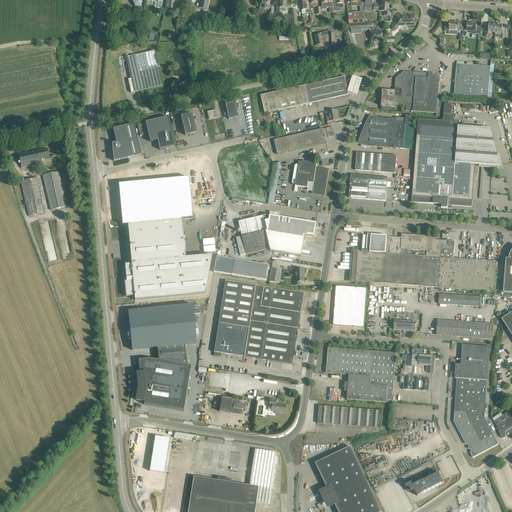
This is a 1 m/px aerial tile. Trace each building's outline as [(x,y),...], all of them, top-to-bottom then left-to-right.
[(134,0),(133,2),(135,6),(135,9),(133,10),(133,16),(140,16),(140,12),(141,0),(134,0)] [(208,0),(200,0),(199,8),(207,10),(208,0)] [(270,5),(270,4),(270,0),(263,0),(261,0),(260,7),(260,8),(259,12),(261,13),(263,13),(264,12),(264,10),(269,10),(269,15),(274,15),(274,5),(270,5)] [(280,0),(280,8),(284,8),(286,8),(291,8),(291,4),(287,4),(286,0),(280,0)] [(310,13),(309,9),(309,4),(309,2),(308,2),(307,0),(301,0),(302,10),(306,10),(306,14),(310,13)] [(318,3),(317,0),(310,0),(311,3),(309,4),(309,9),(314,8),(314,7),(317,6),(316,3),(318,3)] [(321,0),(322,10),(327,10),(327,8),(333,8),(332,0),(321,0)] [(343,4),(344,1),(343,0),(337,0),(337,2),(333,3),(334,13),(340,13),(340,8),(343,8),(343,4)] [(373,4),(373,3),(373,0),(365,0),(365,3),(366,3),(365,7),(372,8),(373,4)] [(372,14),(378,15),(378,11),(381,11),(382,4),(374,3),(373,10),(372,10),(372,14)] [(391,16),(391,14),(392,9),(389,9),(389,4),(382,3),(381,11),(385,12),(384,15),(391,16)] [(290,25),(293,25),(298,25),(296,9),(291,10),(292,22),(289,23),(290,25)] [(349,12),(349,24),(364,23),(364,12),(349,12)] [(399,27),(399,26),(415,25),(414,15),(395,16),(395,23),(393,24),(392,25),(392,27),(392,28),(392,29),(393,30),(394,30),(395,30),(396,30),(397,30),(398,30),(399,28),(399,27)] [(189,19),(178,18),(177,27),(188,28),(189,24),(189,20),(189,19)] [(445,23),(445,31),(449,32),(449,30),(458,31),(463,31),(463,27),(463,22),(449,22),(449,24),(445,23)] [(369,23),(349,24),(352,34),(354,34),(362,33),(362,30),(370,30),(369,25),(369,23)] [(477,23),(465,23),(464,31),(471,31),(471,33),(472,34),(473,35),(474,35),(476,34),(478,34),(478,39),(480,40),(481,27),(477,27),(477,23)] [(495,33),(496,25),(489,24),(488,28),(486,27),(486,32),(485,36),(488,37),(490,32),(495,33)] [(505,37),(504,33),(505,29),(502,28),(503,25),(496,25),(495,33),(501,33),(502,38),(505,37)] [(321,34),(314,35),(317,45),(318,50),(320,49),(321,54),(333,51),(332,50),(334,49),(334,50),(336,50),(336,45),(335,33),(330,33),(329,31),(321,33),(321,34)] [(383,42),(383,36),(382,31),(370,31),(371,43),(383,42)] [(154,51),(126,57),(134,92),(162,86),(154,51)] [(490,67),(461,64),(456,64),(454,95),(488,97),(490,67)] [(438,97),(440,74),(408,72),(408,74),(403,74),(397,79),(396,91),(395,103),(404,104),(403,111),(437,113),(436,116),(440,116),(442,97),(438,97)] [(353,74),(348,90),(358,92),(363,77),(353,74)] [(349,94),(344,76),(261,96),(265,114),(349,94)] [(395,103),(396,91),(382,90),(381,106),(382,106),(382,111),(391,112),(392,107),(394,107),(394,103),(395,103)] [(235,102),(225,104),(228,119),(238,117),(235,102)] [(418,119),(412,202),(441,204),(441,208),(448,208),(448,205),(472,207),(472,196),(470,196),(470,191),(473,191),(475,164),(500,166),(491,129),(458,126),(459,122),(451,121),(452,104),(445,104),(443,121),(418,119)] [(207,112),(209,119),(218,117),(216,110),(207,112)] [(330,121),(333,121),(338,119),(336,110),(328,111),(330,121)] [(192,113),(181,116),(185,135),(197,133),(192,113)] [(396,119),(370,117),(370,123),(367,123),(364,131),(361,137),(359,142),(362,143),(361,144),(368,146),(412,150),(414,116),(406,115),(406,118),(396,118),(396,119)] [(150,142),(157,140),(159,150),(175,147),(168,117),(145,122),(150,142)] [(134,123),(113,129),(116,142),(112,143),(114,161),(141,155),(134,123)] [(278,154),(322,144),(327,143),(326,138),(334,136),(332,127),(274,140),(275,143),(277,153),(278,154)] [(19,155),(22,168),(42,164),(41,159),(49,158),(47,149),(19,155)] [(397,156),(357,152),(355,170),(395,174),(397,156)] [(302,162),(299,162),(295,186),(307,188),(308,182),(313,183),(312,193),(324,195),(328,170),(316,168),(317,163),(302,161),(302,162)] [(273,204),(279,163),(273,162),(267,204),(273,204)] [(66,207),(60,177),(58,172),(43,175),(44,180),(51,210),(66,207)] [(352,175),(350,198),(385,200),(387,177),(352,175)] [(44,213),(37,183),(36,178),(21,181),(29,216),(44,213)] [(185,178),(117,184),(121,225),(128,224),(131,261),(124,262),(126,278),(124,278),(126,297),(134,296),(135,301),(205,294),(212,255),(185,257),(182,220),(188,219),(185,178)] [(316,223),(311,222),(279,217),(280,213),(269,211),(268,215),(267,215),(238,222),(242,237),(236,238),(240,256),(269,249),(270,251),(300,256),(304,235),(314,237),(316,223)] [(387,236),(371,235),(370,252),(358,251),(356,282),(494,292),(497,262),(453,259),(455,242),(435,240),(436,237),(402,234),(401,238),(387,237),(387,236)] [(202,253),(214,252),(213,238),(201,238),(202,253)] [(506,258),(503,292),(511,292),(511,250),(511,251),(511,253),(510,255),(509,255),(509,257),(509,259),(506,258)] [(216,257),(214,272),(231,275),(266,281),(269,266),(234,260),(216,257)] [(271,269),(269,282),(280,283),(282,270),(271,269)] [(293,285),(295,285),(300,285),(300,282),(304,282),(304,269),(294,269),(295,282),(293,282),(293,285)] [(304,293),(225,281),(214,352),(292,365),(304,293)] [(367,288),(336,286),(333,325),(364,327),(367,288)] [(479,307),(480,297),(439,294),(438,304),(479,307)] [(192,304),(128,311),(131,344),(132,350),(157,348),(184,345),(196,344),(196,338),(192,304)] [(511,312),(502,319),(511,334),(511,312)] [(493,339),(493,334),(494,324),(437,320),(436,335),(493,339)] [(416,331),(416,326),(416,322),(394,321),(394,329),(416,331)] [(138,388),(136,400),(144,402),(144,403),(144,405),(183,411),(191,365),(186,364),(185,352),(184,345),(157,348),(158,354),(159,360),(149,358),(149,359),(138,360),(139,372),(140,372),(140,373),(137,373),(138,385),(138,388)] [(490,347),(462,345),(461,364),(456,364),(455,378),(456,378),(456,382),(486,384),(487,381),(488,381),(490,347)] [(392,403),(396,358),(396,353),(328,348),(327,366),(324,366),(324,367),(325,368),(327,369),(326,373),(349,375),(347,399),(392,403)] [(401,370),(400,383),(402,384),(404,384),(403,389),(429,391),(430,379),(424,379),(425,376),(425,375),(424,374),(424,372),(424,371),(423,370),(423,369),(422,368),(422,366),(422,365),(427,366),(426,371),(430,374),(434,374),(435,363),(436,357),(435,355),(431,355),(431,356),(420,355),(420,354),(413,354),(413,355),(407,355),(405,365),(404,365),(404,370),(401,370)] [(222,391),(223,381),(209,379),(208,390),(222,391)] [(486,384),(456,382),(455,412),(485,414),(486,384)] [(232,398),(222,397),(219,411),(229,413),(240,415),(241,409),(242,409),(243,409),(243,408),(243,407),(243,406),(242,406),(242,403),(239,403),(240,401),(232,399),(232,398)] [(275,414),(275,413),(284,415),(286,405),(275,404),(276,399),(276,400),(271,399),(271,398),(270,398),(269,405),(272,406),(271,411),(275,412),(275,414)] [(382,410),(319,405),(318,423),(381,428),(382,410)] [(511,413),(510,410),(494,421),(500,431),(499,431),(502,438),(503,438),(503,439),(504,438),(505,438),(506,437),(505,432),(508,430),(511,436),(511,413)] [(485,417),(485,414),(455,412),(454,422),(466,444),(469,445),(468,448),(468,449),(471,449),(471,453),(470,453),(473,458),(499,444),(485,417)] [(155,442),(154,442),(149,471),(164,473),(170,438),(161,437),(155,436),(155,442)] [(381,511),(350,447),(315,463),(328,489),(323,492),(330,505),(334,503),(338,511),(381,511)] [(194,477),(187,511),(254,511),(258,487),(268,489),(274,452),(255,449),(249,486),(247,485),(194,477)] [(415,491),(418,496),(444,483),(438,472),(409,487),(411,491),(413,490),(414,491),(415,491)]
